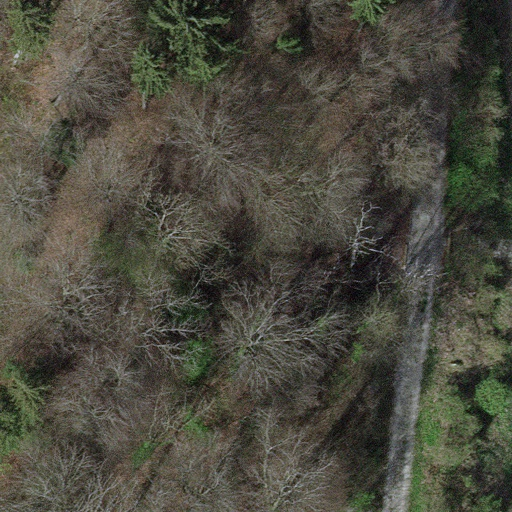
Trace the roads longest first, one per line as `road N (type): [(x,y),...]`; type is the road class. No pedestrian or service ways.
road 1 (track): [(400,511),(469,0)]
road 2 (track): [(511,212),(494,0)]
